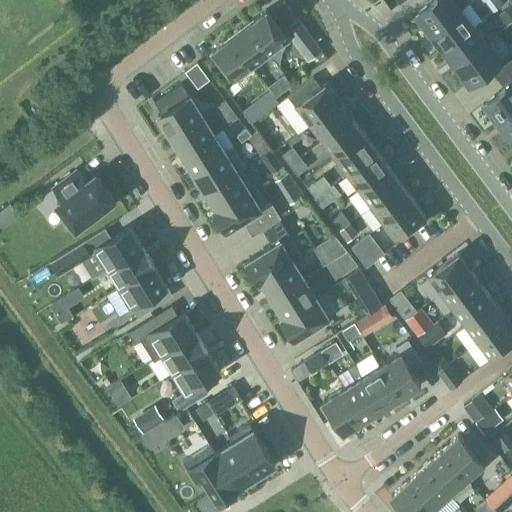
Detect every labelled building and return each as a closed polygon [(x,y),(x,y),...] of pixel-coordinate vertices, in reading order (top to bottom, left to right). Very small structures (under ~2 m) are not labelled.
[(434,31),(433,30),(461,9),(454,0),(433,0),(415,14),(430,34),(434,31)] [(483,0),(492,11),(504,2),(502,0),(483,0)] [(499,13),(507,24),(511,20),(511,4),(499,13)] [(266,8),(246,23),(270,55),(290,40),(266,8)] [(433,30),(434,31),(445,47),(474,25),(461,9),(433,30)] [(286,28),(293,39),(301,49),(309,59),(321,50),(313,39),(306,29),(298,19),(286,28)] [(246,23),(230,35),(254,67),(270,55),(246,23)] [(445,47),(457,62),(457,63),(486,42),(474,25),(445,47)] [(230,35),(211,50),(234,82),(254,67),(230,35)] [(511,53),(511,52),(500,60),(486,42),(457,63),(457,62),(453,65),(468,85),(491,67),(498,77),(511,66),(511,53)] [(197,62),(186,71),(191,77),(202,69),(197,62)] [(511,66),(498,77),(505,87),(483,104),(498,123),(501,121),(501,120),(511,111),(511,66)] [(292,85),(284,74),(276,79),(284,91),(292,85)] [(340,101),(326,82),(320,86),(313,76),(288,96),(309,124),(340,101)] [(181,84),(154,101),(161,113),(158,115),(170,133),(202,113),(190,95),(189,96),(181,84)] [(279,102),(269,90),(260,97),(270,108),(279,102)] [(340,101),(309,124),(322,141),(352,118),(340,101)] [(228,124),(239,117),(232,109),(223,116),(228,124)] [(511,111),(501,120),(501,121),(511,134),(511,111)] [(202,113),(170,133),(181,152),(214,132),(202,113)] [(334,157),(364,134),(352,118),(322,141),(334,157)] [(263,129),(272,141),(285,130),(276,119),(263,129)] [(252,134),(247,128),(237,135),(242,141),(252,134)] [(214,132),(181,152),(193,171),(225,151),(214,132)] [(346,173),(377,150),(364,134),(334,157),(346,173)] [(269,148),(261,138),(253,144),(260,154),(269,148)] [(246,165),(233,146),(225,151),(193,171),(205,191),(242,168),(246,165)] [(300,156),(292,146),(282,154),(290,164),(300,156)] [(270,148),(262,154),(267,161),(272,168),(280,163),(277,157),(270,148)] [(358,190),(389,167),(377,150),(346,173),(358,190)] [(308,166),(300,156),(290,164),(298,174),(308,166)] [(371,206),(401,183),(389,167),(358,190),(371,206)] [(242,168),(205,191),(216,207),(252,185),(242,168)] [(65,179),(54,188),(58,193),(63,199),(57,204),(66,216),(76,228),(95,214),(114,199),(105,187),(95,175),(91,178),(86,182),(81,176),(77,170),(65,179)] [(315,197),(322,191),(315,181),(307,187),(315,197)] [(216,207),(214,209),(227,230),(253,213),(263,229),(279,219),(269,203),(267,204),(254,183),(252,185),(216,207)] [(383,222),(413,199),(401,183),(371,206),(383,222)] [(324,192),(316,198),(321,206),(329,200),(324,192)] [(426,216),(413,199),(383,222),(396,239),(426,216)] [(350,221),(342,211),(331,220),(339,230),(350,221)] [(302,254),(279,219),(263,229),(272,245),(246,261),(259,282),(261,281),(261,280),(293,259),(302,254)] [(339,230),(347,240),(357,233),(349,223),(339,230)] [(67,251),(51,261),(55,268),(59,274),(70,267),(82,259),(88,268),(93,277),(100,273),(107,268),(116,263),(129,255),(143,246),(136,236),(130,226),(112,238),(89,252),(86,246),(83,241),(67,251)] [(329,238),(323,241),(326,247),(330,253),(336,249),(343,245),(339,240),(334,234),(329,238)] [(361,239),(351,246),(359,256),(367,266),(376,259),(369,249),(361,239)] [(116,263),(107,268),(113,278),(118,287),(136,276),(154,265),(154,264),(148,254),(143,246),(129,255),(116,263)] [(427,276),(437,289),(440,293),(471,270),(469,268),(470,267),(469,267),(466,264),(467,263),(466,263),(458,253),(427,276)] [(305,278),(293,259),(261,280),(261,281),(272,298),(305,278)] [(118,287),(106,295),(119,315),(131,307),(132,307),(138,317),(161,302),(155,292),(167,285),(154,265),(136,276),(118,287)] [(344,278),(352,290),(367,280),(359,268),(344,278)] [(453,309),(483,286),(482,284),(481,283),(481,284),(478,280),(479,280),(478,279),(471,270),(440,293),(453,309)] [(305,278),(272,298),(283,316),(316,296),(305,278)] [(62,297),(68,307),(84,296),(78,286),(62,297)] [(453,309),(465,325),(495,302),(494,300),(494,299),(493,300),(491,297),(491,296),(491,295),(490,296),(483,286),(453,309)] [(400,291),(391,298),(404,316),(413,309),(400,291)] [(316,296),(283,316),(281,317),(287,326),(284,327),(292,340),(329,317),(316,296)] [(377,297),(367,303),(371,310),(381,304),(377,297)] [(503,312),(495,302),(465,325),(477,342),(508,319),(506,317),(506,316),(505,316),(503,313),(503,312)] [(141,324),(128,333),(131,338),(135,343),(142,339),(148,349),(155,359),(158,357),(161,355),(160,354),(178,343),(196,332),(190,322),(183,312),(180,314),(161,326),(155,316),(141,324)] [(412,327),(418,335),(429,326),(434,323),(427,315),(412,327)] [(363,319),(356,324),(362,334),(369,330),(363,319)] [(509,321),(508,319),(477,342),(490,359),(511,342),(511,324),(511,325),(509,322),(510,321),(509,321)] [(361,333),(354,322),(347,326),(354,337),(361,333)] [(427,347),(439,339),(429,326),(418,335),(427,347)] [(178,343),(160,354),(161,355),(166,364),(172,372),(190,361),(207,350),(202,341),(196,332),(178,343)] [(401,397),(421,384),(410,367),(421,361),(408,340),(397,347),(400,352),(380,365),(401,397)] [(341,350),(336,341),(321,350),(326,359),(341,350)] [(190,361),(172,372),(178,382),(184,392),(172,399),(176,405),(179,410),(193,401),(208,392),(205,387),(201,382),(211,376),(220,370),(214,360),(207,350),(190,361)] [(328,362),(321,351),(305,361),(306,363),(312,371),(312,372),(328,362)] [(429,360),(438,371),(449,363),(440,352),(429,360)] [(462,380),(449,362),(438,371),(450,389),(462,380)] [(401,397),(380,365),(362,376),(382,408),(401,397)] [(511,388),(511,367),(502,375),(511,388)] [(382,408),(362,376),(343,387),(354,404),(364,420),(382,408)] [(108,388),(118,405),(131,397),(121,380),(108,388)] [(343,387),(324,400),(325,403),(320,406),(325,413),(330,421),(335,418),(344,432),(364,420),(354,404),(343,387)] [(227,406),(219,393),(207,401),(215,414),(227,406)] [(464,405),(476,421),(485,414),(473,398),(464,405)] [(164,419),(156,406),(135,419),(143,432),(164,419)] [(175,412),(164,419),(143,432),(141,433),(150,447),(184,426),(175,412)] [(491,427),(483,416),(475,422),(483,432),(491,427)] [(239,429),(228,435),(230,438),(232,441),(233,441),(244,459),(255,477),(265,470),(275,464),(262,443),(253,428),(249,422),(239,429)] [(496,438),(505,451),(511,445),(511,442),(504,432),(496,438)] [(484,463),(458,434),(440,450),(466,479),(484,463)] [(215,452),(214,452),(225,470),(236,488),(246,482),(255,477),(244,459),(233,441),(232,441),(223,447),(215,452)] [(196,452),(183,461),(189,471),(195,481),(198,479),(202,477),(209,489),(217,501),(227,495),(237,488),(236,488),(225,470),(214,452),(215,452),(210,444),(196,452)] [(440,450),(424,465),(449,494),(454,499),(471,484),(466,479),(440,450)] [(424,465),(408,480),(433,508),(449,494),(424,465)] [(500,511),(511,501),(511,474),(511,475),(486,498),(498,511),(500,511)] [(408,480),(391,495),(406,511),(428,511),(433,508),(408,480)]
